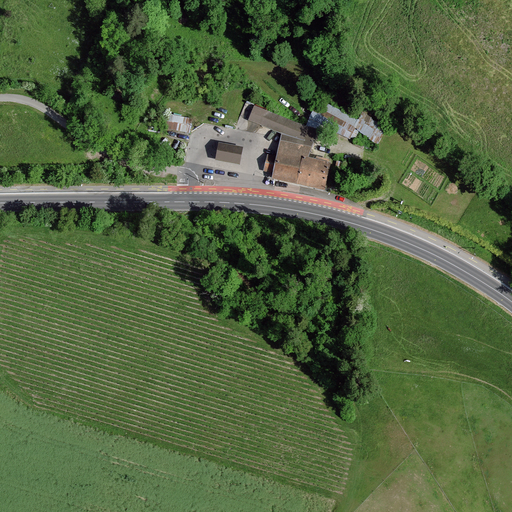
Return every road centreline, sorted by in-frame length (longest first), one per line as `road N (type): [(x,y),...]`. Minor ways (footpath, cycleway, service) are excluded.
road 1 (track): [(347,511),(362,467),(350,395),(188,222),(187,201)]
road 2 (secondary): [(187,201),(332,217),(436,255),(511,301)]
road 3 (unclassified): [(0,97),(41,106),(106,151),(183,172),(187,201)]
road 4 (secondary): [(0,202),(187,201)]
